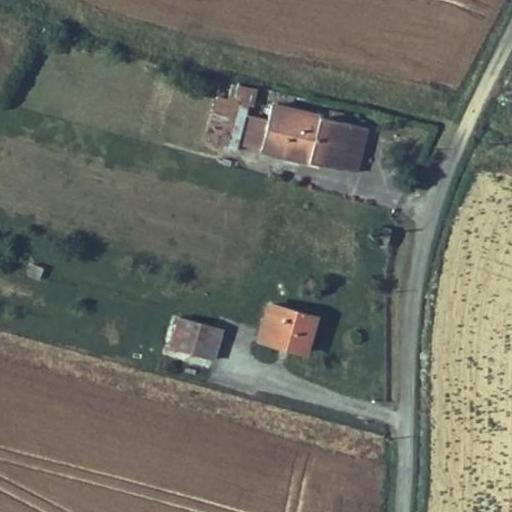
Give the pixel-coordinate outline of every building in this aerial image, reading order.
[(225,71),(215,111),(238,117),(248,79),(265,84),(269,67),(240,60),(236,74),(225,71)] [(283,77),(269,123),(366,150),(374,125),(357,121),(363,100),(351,97),(353,90),(340,86),(338,93),(283,77)] [(380,105),(363,100),(357,121),(374,125),(380,105)] [(283,280),(272,317),(315,330),(327,293),(283,280)] [(234,308),(190,297),(187,308),(231,320),(234,308)] [(231,320),(187,308),(182,325),(226,337),(231,320)]
